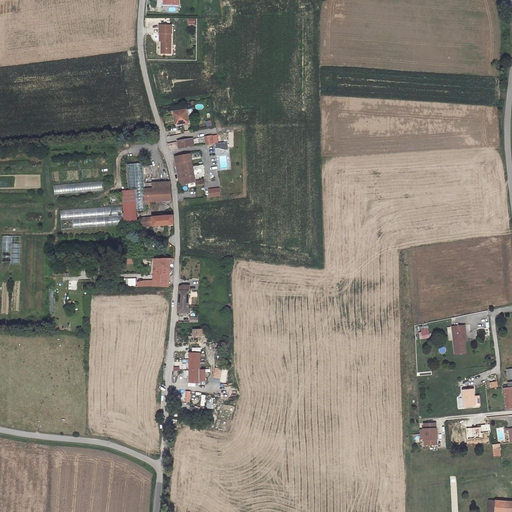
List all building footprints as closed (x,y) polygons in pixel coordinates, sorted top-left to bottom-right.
[(166,28),(166,24),(156,24),(156,33),(157,33),(157,40),(157,53),(168,53),(168,33),(169,33),(169,28),(166,28)] [(190,94),(198,94),(198,75),(190,75),(190,94)] [(186,109),(173,111),(175,125),(188,123),(186,109)] [(190,139),(177,141),(179,149),(192,147),(190,139)] [(153,165),(162,164),(161,153),(152,154),(153,165)] [(175,156),(180,185),(195,182),(190,154),(175,156)] [(53,194),(103,191),(102,182),(53,185),(53,194)] [(149,202),(171,201),(171,184),(170,182),(144,183),(145,205),(149,205),(149,202)] [(208,189),(209,197),(219,195),(218,188),(208,189)] [(131,198),(131,190),(122,191),(123,201),(127,201),(127,199),(131,198)] [(127,199),(127,201),(129,222),(136,222),(135,190),(131,190),(131,198),(127,199)] [(62,229),(118,226),(117,207),(61,211),(62,229)] [(150,217),(150,226),(174,225),(173,216),(150,217)] [(2,268),(21,268),(21,236),(2,236),(2,268)] [(161,276),(161,258),(151,259),(151,281),(137,282),(136,287),(169,286),(170,276),(161,276)] [(170,258),(161,258),(161,276),(170,276),(170,258)] [(181,289),(180,304),(190,304),(191,296),(191,289),(181,289)] [(180,304),(179,311),(180,311),(180,315),(187,316),(187,311),(190,311),(190,304),(180,304)] [(466,352),(465,340),(464,332),(467,331),(466,325),(453,327),(455,353),(466,352)] [(194,336),(189,336),(190,342),(205,341),(205,329),(194,329),(194,336)] [(429,337),(428,329),(422,330),(422,332),(419,333),(420,339),(429,337)] [(190,353),(190,385),(203,384),(203,380),(206,380),(206,369),(201,368),(201,353),(190,353)] [(215,368),(213,378),(221,379),(223,369),(215,368)] [(474,389),(463,390),(464,407),(475,406),(474,396),(474,389)] [(424,429),(421,430),(421,434),(421,439),(424,439),(424,440),(425,440),(426,445),(435,445),(435,439),(437,439),(437,428),(435,428),(435,423),(425,423),(425,428),(424,428),(424,429)] [(482,438),(482,433),(490,432),(489,424),(481,425),(481,427),(467,429),(468,439),(482,438)] [(511,511),(511,501),(501,501),(489,500),(487,511),(511,511)]
